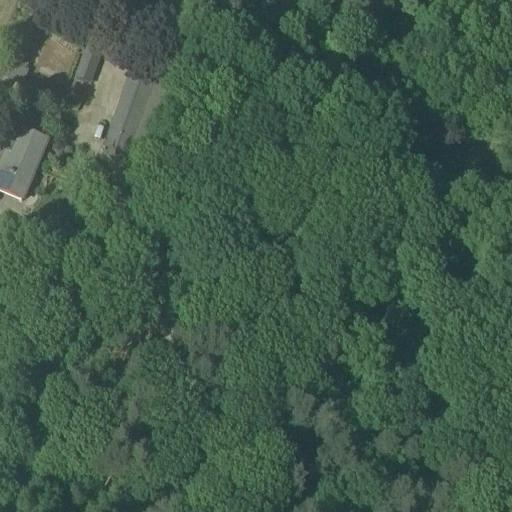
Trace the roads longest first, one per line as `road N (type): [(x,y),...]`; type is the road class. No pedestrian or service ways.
road 1 (track): [(511,262),(100,282),(0,277)]
road 2 (track): [(511,245),(208,80)]
road 3 (unclassified): [(208,80),(68,0)]
